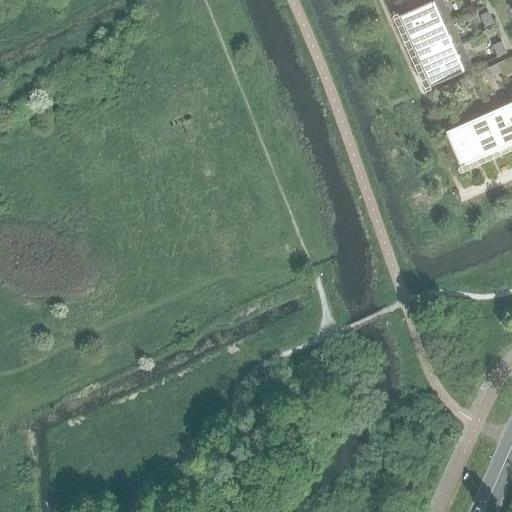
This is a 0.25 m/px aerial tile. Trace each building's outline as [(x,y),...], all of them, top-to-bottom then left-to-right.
[(435,0),(398,17),(409,41),(452,22),(442,0),(435,0)] [(492,24),(487,13),(479,16),(484,28),(492,24)] [(409,41),(419,64),(462,45),(452,22),(409,41)] [(498,58),(506,54),(500,43),(493,46),(498,58)] [(419,64),(429,88),(473,69),(462,45),(419,64)] [(497,65),(500,73),(511,68),(508,60),(497,65)] [(500,73),(497,65),(485,70),(489,78),(500,73)] [(451,85),(455,93),(466,88),(462,80),(451,85)] [(455,93),(451,85),(440,91),(443,98),(455,93)] [(506,147),(511,144),(511,105),(492,115),(506,147)] [(506,147),(492,115),(469,125),(483,157),(506,147)] [(459,168),(483,157),(469,125),(445,136),(459,168)]
